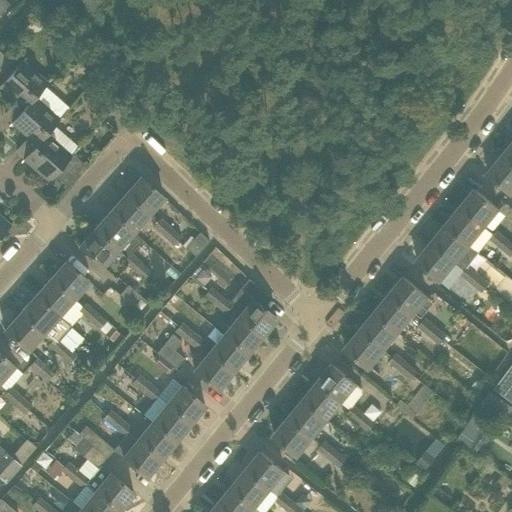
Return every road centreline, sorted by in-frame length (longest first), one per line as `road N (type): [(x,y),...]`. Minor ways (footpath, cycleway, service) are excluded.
road 1 (residential): [(54,223),(114,155),(145,155),(317,321)]
road 2 (residential): [(317,321),(478,127),(511,73)]
road 3 (residential): [(162,511),(317,321)]
